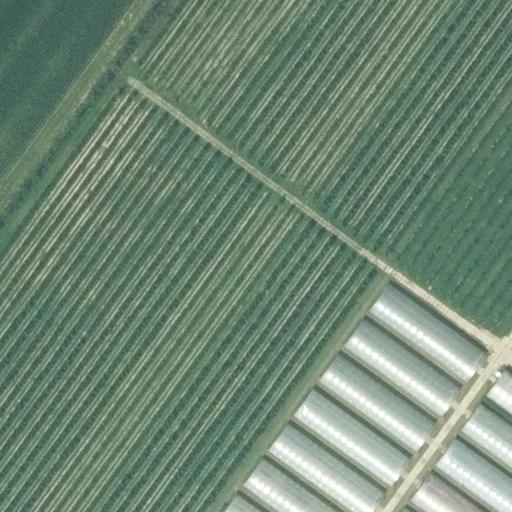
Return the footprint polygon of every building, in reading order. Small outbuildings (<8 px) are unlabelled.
[(432,323),(433,321),(488,360),(504,338),(402,266),(385,290),(432,323)] [(361,326),(461,388),(472,369),(395,321),(394,322),(372,308),(361,326)] [(350,337),(335,359),(438,429),(453,407),(350,337)] [(511,360),(503,371),(511,378),(511,360)] [(363,511),(370,502),(272,447),(259,470),(334,511),(363,511)] [(428,479),(477,511),(511,511),(511,503),(443,458),(428,479)] [(403,511),(450,511),(416,492),(403,511)]
